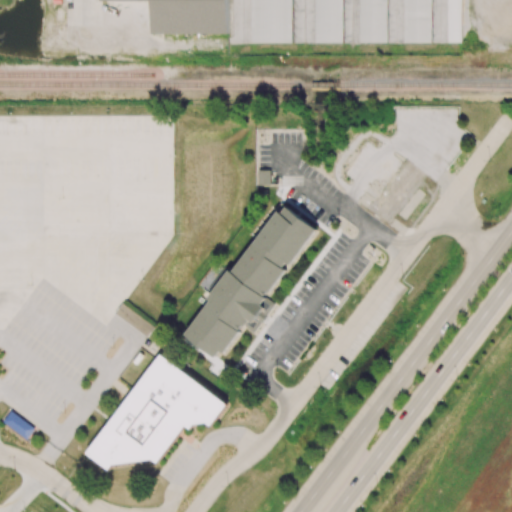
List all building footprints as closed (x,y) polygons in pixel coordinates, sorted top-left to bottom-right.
[(228,0),(101,0),(101,1),(152,1),(152,34),(229,34),(228,0)] [(292,0),(250,0),(250,43),(292,43),(292,0)] [(343,0),(315,0),(316,43),(344,43),(343,0)] [(359,0),(360,43),(388,42),(387,0),(359,0)] [(431,0),(403,0),(404,43),(432,43),(431,0)] [(447,0),(447,43),(461,43),(460,0),(447,0)] [(270,170),(258,170),(258,185),(270,185),(270,170)] [(317,228),(279,202),(188,337),(220,359),(243,326),(255,334),(275,303),(267,298),(287,269),(289,270),(317,228)] [(114,315),(149,336),(155,325),(120,304),(114,315)] [(163,352),(88,450),(111,471),(161,463),(188,426),(213,423),(230,403),(163,352)] [(26,440),(35,429),(12,410),(3,422),(26,440)]
